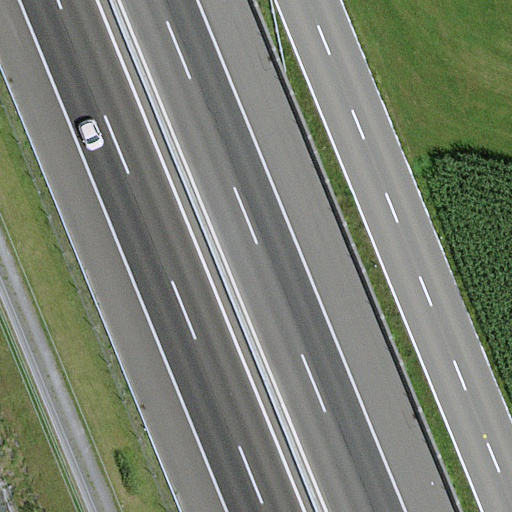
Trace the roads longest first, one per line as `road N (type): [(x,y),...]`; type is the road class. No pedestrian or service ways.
road 1 (motorway): [(365,511),(157,0)]
road 2 (primary): [(302,0),(509,511)]
road 3 (motorway): [(60,0),(267,511)]
road 4 (track): [(101,511),(0,262)]
